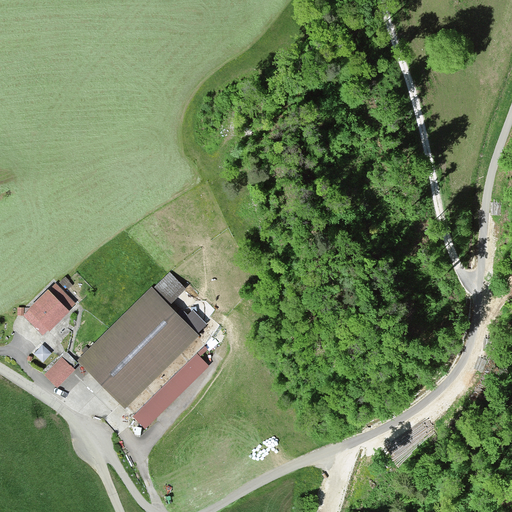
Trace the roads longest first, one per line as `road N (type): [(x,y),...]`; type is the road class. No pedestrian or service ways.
road 1 (track): [(205,511),(414,410),(457,369),(477,311),(486,197),(511,110)]
road 2 (track): [(479,291),(446,240),(417,106),(379,0)]
road 3 (unclassified): [(120,511),(79,426),(0,367)]
